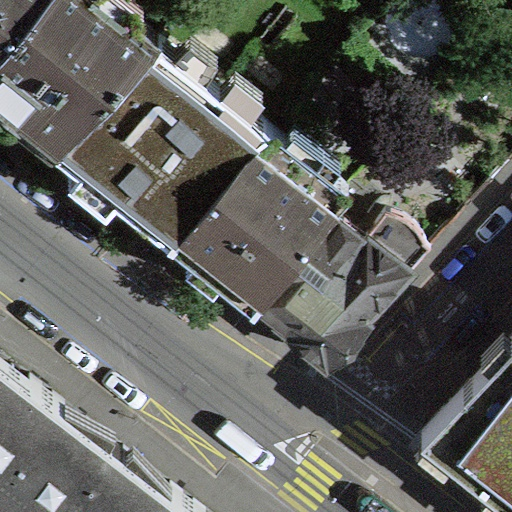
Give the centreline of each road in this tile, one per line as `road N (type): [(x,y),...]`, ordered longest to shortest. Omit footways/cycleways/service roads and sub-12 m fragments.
road 1 (residential): [(253,422),(390,365),(511,237)]
road 2 (secondary): [(0,225),(253,422)]
road 3 (secondary): [(461,511),(362,432),(319,420),(253,422)]
